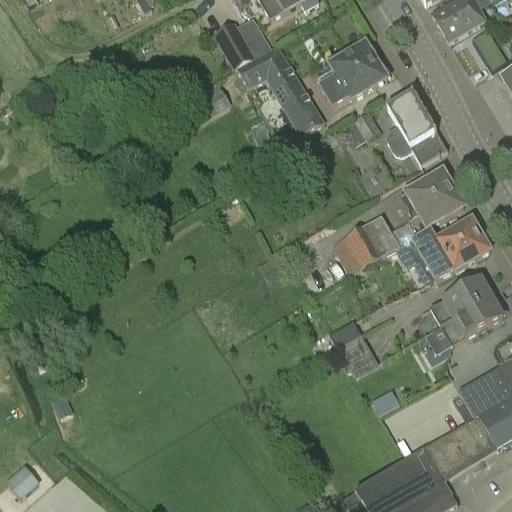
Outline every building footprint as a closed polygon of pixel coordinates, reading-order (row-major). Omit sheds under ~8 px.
[(313,0),(254,0),(271,27),(284,18),(285,20),(301,11),(305,19),(320,10),(313,0)] [(418,0),(425,11),(440,2),(438,0),(418,0)] [(484,0),(467,0),(432,22),(449,50),(486,28),(476,11),(487,4),(484,0)] [(214,42),(231,71),(210,84),(202,69),(188,78),(201,99),(235,78),(237,77),(237,78),(272,55),(253,24),(236,35),(233,31),(214,42)] [(489,62),(499,57),(491,40),(480,45),(489,62)] [(329,73),(331,76),(315,86),(320,93),(319,93),(333,117),(349,106),(351,109),(387,87),(385,83),(387,80),(383,75),(380,75),(366,51),(329,73)] [(277,52),(272,55),(237,78),(249,98),(266,88),(300,145),(325,130),(277,52)] [(511,78),(502,85),(511,100),(511,78)] [(165,84),(129,108),(132,113),(115,125),(129,146),(183,111),(165,84)] [(447,158),(436,140),(436,139),(413,99),(386,115),(397,134),(388,138),(386,146),(394,160),(403,163),(411,157),(420,173),(447,158)] [(370,119),(355,128),(366,147),(381,138),(370,119)] [(443,179),(407,200),(400,204),(413,226),(391,239),(382,224),(331,253),(349,284),(396,257),(432,236),(430,233),(463,214),(443,179)] [(472,227),(453,238),(471,268),(490,257),(472,227)] [(432,236),(396,257),(407,276),(414,272),(426,292),(434,287),(435,290),(453,279),(471,268),(453,238),(438,247),(432,236)] [(481,285),(443,307),(430,315),(441,334),(492,304),(491,302),(496,299),(487,283),(482,287),(481,285)] [(492,304),(441,334),(452,353),(503,323),(508,320),(499,304),(493,307),(492,304)] [(336,353),(360,339),(353,328),(329,342),(336,353)] [(378,371),(360,339),(336,353),(336,355),(338,354),(356,384),(378,371)] [(511,348),(508,350),(511,356),(511,365),(502,372),(511,388),(511,348)] [(458,398),(460,400),(451,405),(466,431),(511,403),(511,388),(502,372),(458,398)] [(511,403),(466,431),(355,499),(341,508),(344,511),(456,511),(457,511),(443,489),(511,447),(511,403)] [(25,472),(6,489),(22,507),(40,490),(25,472)]
